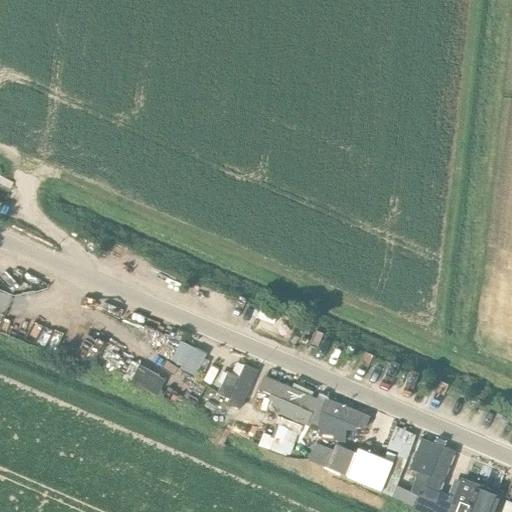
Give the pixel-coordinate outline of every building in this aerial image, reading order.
[(183,366),(181,371),(192,376),(203,354),(178,341),(169,359),(183,366)] [(216,394),(226,399),(224,404),(238,410),(256,371),(243,364),(242,366),(238,377),(226,372),(216,394)] [(138,365),(129,382),(155,396),(164,380),(138,365)] [(267,393),(265,398),(262,397),(259,409),(264,411),(268,400),(273,407),(272,411),(304,425),(294,442),(298,445),(307,429),(308,428),(315,399),(262,376),(256,389),(267,393)] [(183,405),(195,382),(184,377),(173,399),(183,405)] [(318,394),(315,399),(308,428),(307,429),(316,432),(315,439),(343,442),(344,431),(353,431),(354,427),(363,430),(368,417),(325,399),(326,398),(318,394)] [(300,426),(276,416),(270,436),(261,433),(256,445),(284,456),(285,454),(289,454),(295,435),(297,435),(300,426)] [(379,492),(390,497),(395,486),(414,435),(393,426),(384,448),(396,452),(395,456),(379,492)] [(408,491),(417,494),(416,496),(412,507),(411,511),(413,511),(448,511),(452,505),(448,503),(451,496),(438,490),(453,451),(442,446),(444,441),(434,437),(432,443),(418,438),(407,468),(415,471),(408,491)] [(313,443),(306,459),(324,467),(323,469),(343,476),(379,492),(395,456),(384,451),(382,458),(354,447),(353,452),(332,443),(330,449),(313,443)] [(395,486),(390,497),(412,507),(416,496),(395,486)] [(511,511),(511,503),(504,499),(499,511),(511,511)]
